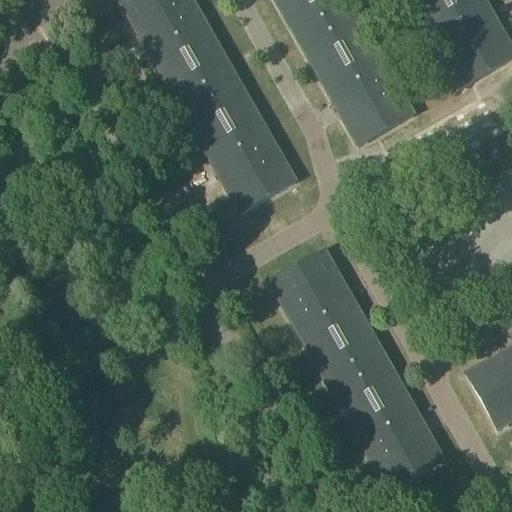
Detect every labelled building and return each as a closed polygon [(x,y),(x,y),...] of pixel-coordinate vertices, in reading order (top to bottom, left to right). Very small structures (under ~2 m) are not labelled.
[(190,0),(133,0),(120,8),(240,218),(296,186),(190,0)] [(346,0),(271,0),(358,151),(414,119),(346,0)] [(511,53),(481,0),(407,0),(460,93),(511,63),(511,53)] [(324,254),(268,286),(387,496),(444,464),(324,254)] [(511,351),(465,378),(498,435),(511,426),(511,351)]
